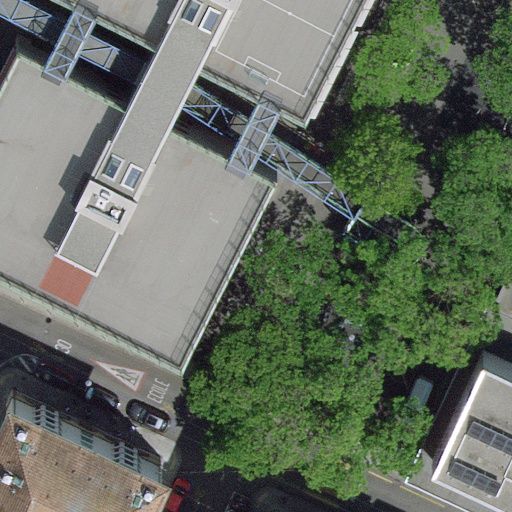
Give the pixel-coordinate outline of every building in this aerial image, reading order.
[(6,0),(67,30),(88,40),(146,69),(186,90),(249,131),(269,144),(367,209),(353,230),(398,260),(410,262),(422,258),(430,246),(428,231),(419,220),(280,125),(259,111),(197,68),(157,48),(98,19),(77,9),(58,0),(6,0)] [(98,19),(108,1),(105,0),(81,0),(77,9),(98,19)] [(366,0),(105,0),(108,1),(167,31),(205,50),(273,84),(293,94),(311,103),(366,0)] [(67,30),(56,49),(78,61),(88,40),(67,30)] [(56,49),(23,32),(0,79),(0,258),(195,353),(288,169),(262,156),(241,146),(176,111),(134,89),(78,61),(56,49)] [(293,94),(273,84),(259,111),(280,125),(293,94)] [(241,146),(262,156),(269,144),(249,131),(241,146)] [(504,306),(487,344),(511,355),(511,261),(493,301),(504,306)] [(511,355),(487,344),(430,468),(511,507),(511,355)] [(0,423),(0,507),(10,511),(138,511),(162,459),(92,426),(14,390),(0,423)]
